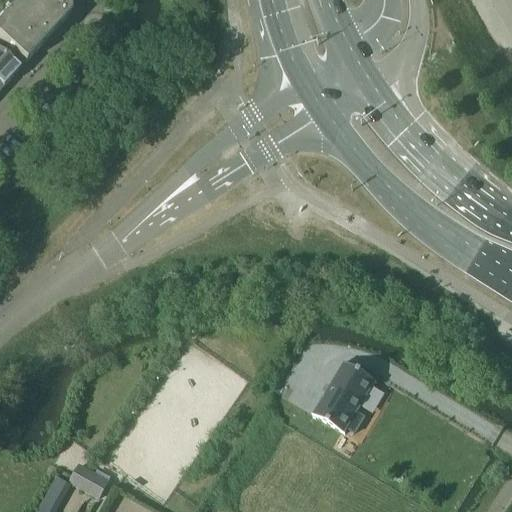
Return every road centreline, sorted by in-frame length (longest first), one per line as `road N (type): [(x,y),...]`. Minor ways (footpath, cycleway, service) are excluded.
road 1 (residential): [(304,81),(186,171),(108,251)]
road 2 (residential): [(108,251),(125,248),(324,114)]
road 3 (secondary): [(324,114),(381,184),(511,271)]
road 4 (secondary): [(511,219),(440,165),(370,82)]
road 5 (residential): [(0,127),(93,25),(94,0)]
road 6 (residential): [(0,329),(108,251)]
